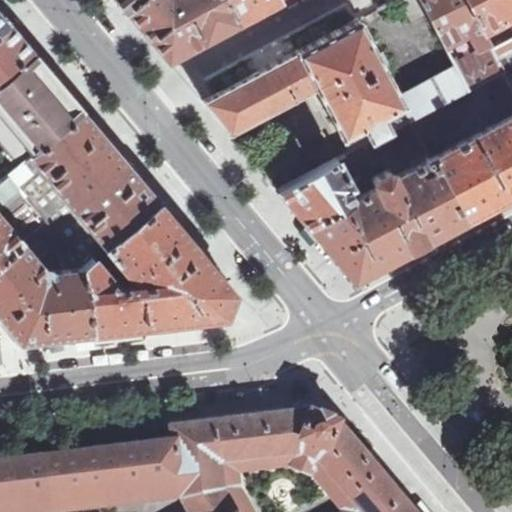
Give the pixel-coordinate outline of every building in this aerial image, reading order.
[(131,0),(124,6),(139,24),(167,58),(180,51),(237,21),(225,0),(131,0)] [(225,0),(237,21),(276,0),(225,0)] [(400,0),(413,21),(427,13),(419,0),(400,0)] [(485,77),(503,68),(492,46),(467,0),(419,0),(427,13),(454,65),(466,87),(485,77)] [(511,0),(467,0),(492,46),(511,34),(511,0)] [(359,17),(296,51),(314,85),(342,139),(362,128),(368,140),(373,137),(391,127),(385,115),(405,104),(400,94),(359,17)] [(0,80),(33,53),(7,21),(0,26),(0,80)] [(511,34),(492,46),(503,68),(511,85),(511,34)] [(314,85),(296,51),(210,97),(203,100),(218,117),(230,132),(246,123),(244,120),(276,103),(278,106),(294,98),(293,95),(314,85)] [(35,55),(33,53),(0,80),(0,144),(3,149),(0,151),(0,173),(3,177),(7,174),(82,111),(44,66),(42,69),(33,57),(35,55)] [(454,65),(400,94),(405,104),(412,116),(458,92),(466,87),(454,65)] [(511,111),(511,85),(503,68),(485,77),(504,116),(511,111)] [(458,92),(412,116),(410,117),(421,139),(458,120),(461,97),(458,92)] [(100,249),(158,201),(157,200),(158,200),(82,111),(7,174),(46,220),(83,264),(92,256),(100,249)] [(511,111),(504,116),(430,155),(462,220),(511,193),(511,111)] [(421,139),(410,117),(391,127),(411,165),(430,155),(421,139)] [(350,149),(368,140),(362,128),(342,139),(344,142),(345,141),(350,149)] [(335,156),(350,183),(357,172),(355,168),(383,154),(373,137),(368,140),(350,149),(340,154),(335,156)] [(306,222),(352,278),(462,220),(430,155),(411,165),(393,175),(390,169),(386,168),(374,174),(372,180),(374,185),(356,194),(357,196),(306,222)] [(357,196),(356,194),(352,197),(346,185),(350,183),(335,156),(277,188),(306,222),(357,196)] [(3,177),(0,179),(0,257),(46,220),(7,174),(3,177)] [(92,256),(83,264),(92,331),(110,328),(177,321),(224,316),(234,290),(200,250),(199,250),(198,249),(198,248),(198,247),(197,247),(195,244),(190,239),(190,238),(160,202),(159,203),(158,201),(100,249),(104,255),(110,250),(138,284),(122,286),(121,283),(114,278),(112,280),(92,256)] [(46,220),(0,257),(0,317),(19,340),(92,331),(83,264),(46,220)] [(462,405),(460,407),(477,427),(483,422),(466,402),(462,405)] [(0,511),(417,511),(379,467),(347,427),(337,415),(325,409),(314,405),(170,422),(172,435),(0,455),(0,511)] [(431,511),(445,511),(428,493),(421,500),(431,511)]
